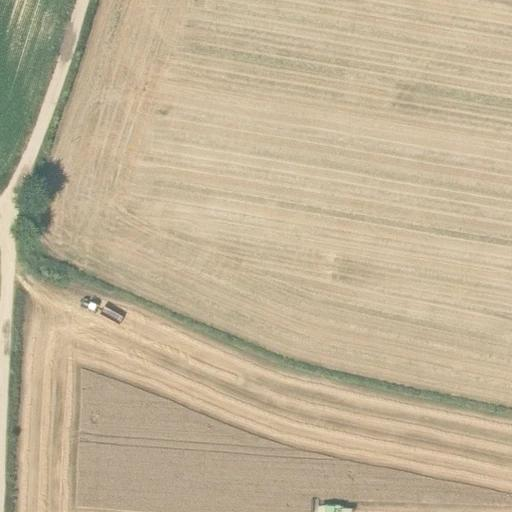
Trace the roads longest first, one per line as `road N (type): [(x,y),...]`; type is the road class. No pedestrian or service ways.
road 1 (track): [(9,194),(0,440)]
road 2 (track): [(9,194),(33,147),(81,0)]
